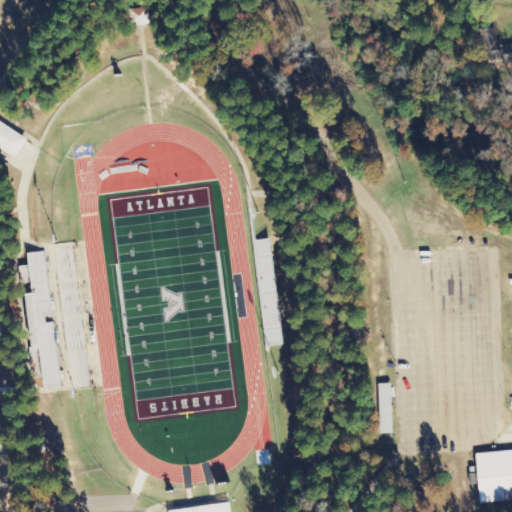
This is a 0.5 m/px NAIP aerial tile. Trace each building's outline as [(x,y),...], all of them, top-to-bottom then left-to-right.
[(128,10),(130,28),(150,25),(148,7),(128,10)] [(497,29),(483,30),(484,59),(511,58),(511,46),(498,47),(497,29)] [(0,122),(0,148),(15,159),(27,141),(0,122)] [(253,241),(265,347),(284,345),(271,239),(253,241)] [(54,246),(72,391),(92,388),(91,377),(96,376),(93,358),(87,359),(77,278),(83,277),(81,260),(74,261),(72,244),(54,246)] [(45,251),(27,254),(33,294),(25,295),(32,348),(39,347),(45,389),(63,387),(45,251)] [(392,385),(378,385),(380,435),(393,435),(392,385)] [(511,451),(476,455),(481,505),(511,501),(511,451)] [(174,511),(231,511),(230,503),(174,511)]
